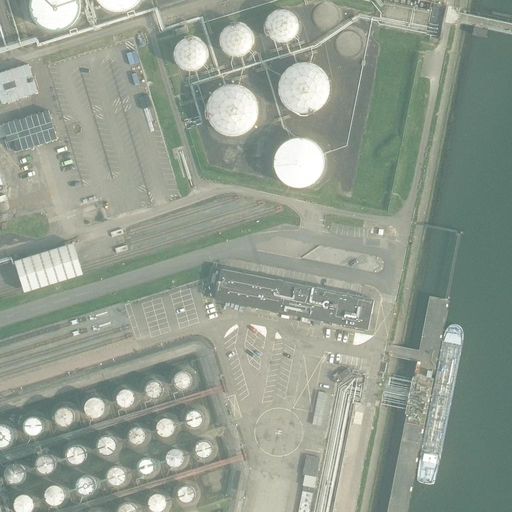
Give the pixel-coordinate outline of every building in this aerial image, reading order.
[(80,11),(80,6),(80,1),(79,0),(30,0),(30,4),(30,9),(31,13),(33,18),(35,22),(38,25),(42,28),(47,30),(51,31),(56,31),(61,31),(66,29),(70,27),(73,24),(76,20),(79,16),(80,11)] [(98,0),(101,4),(105,7),(109,9),(113,11),(118,12),(122,12),(127,11),(131,9),(135,7),(139,4),(142,0),(141,0),(98,0)] [(300,29),(300,26),(300,23),(299,20),(298,17),(296,14),(293,12),(290,10),(287,9),(284,9),(281,9),(277,10),(274,11),(272,13),(270,15),(268,18),(267,21),(266,24),(266,28),(267,31),(268,34),(270,37),(272,39),(274,41),(277,42),(281,43),(284,43),(287,43),(290,42),(293,40),(295,38),(298,35),(299,32),(300,29)] [(253,43),(253,40),(253,37),(252,34),(251,31),(249,29),(246,27),(244,25),(241,24),(238,24),(235,24),(232,24),(229,26),(226,28),(224,30),(223,32),(221,35),(221,38),(221,41),(221,44),(223,47),(224,50),(226,52),(229,54),(232,55),(235,56),(238,56),(241,55),(244,54),(246,53),(249,51),(251,48),(252,46),(253,43)] [(207,57),(208,54),(207,51),(206,48),(205,45),(203,43),(201,40),(198,39),(195,38),(192,37),(189,38),(185,38),(183,40),(180,41),(178,44),(176,46),(175,49),(174,52),(174,56),(175,59),(176,62),(178,64),(180,67),(183,69),(185,70),(189,71),(192,71),(195,70),(198,69),(201,68),(203,66),(205,63),(206,60),(207,57)] [(330,92),(331,87),(330,83),(329,78),(327,74),(324,70),(320,67),(316,64),(311,63),(307,62),(302,62),(297,64),(293,66),(289,68),(286,72),(283,76),(281,80),(280,85),(280,90),(281,95),(283,99),(286,103),(289,106),(293,109),(297,111),(302,112),(307,113),(311,112),(316,110),(320,108),(324,105),(327,101),(329,97),(330,92)] [(0,104),(38,93),(34,80),(29,81),(27,76),(32,74),(29,64),(0,73),(0,104)] [(257,114),(258,109),(257,104),(256,100),(254,96),(251,92),(247,89),(243,86),(238,85),(234,84),(229,84),(224,85),(220,87),(216,90),(212,93),(210,97),(208,102),(207,107),(207,112),(208,116),(210,121),(212,125),(216,128),(219,131),(224,133),(229,134),(233,135),(238,134),(243,132),(247,130),(251,127),(254,123),(256,119),(257,114)] [(49,110),(2,124),(8,142),(14,140),(17,152),(58,140),(49,110)] [(326,167),(327,162),(326,157),(325,153),(323,148),(319,144),(316,141),(312,139),(307,137),(302,136),(297,137),(293,138),(288,140),(284,143),(281,146),(278,150),(276,155),(275,160),(275,164),(276,169),(278,174),(281,178),(284,181),(288,184),(292,186),(297,187),(302,188),(307,187),(311,185),(316,183),(319,180),(322,176),(325,172),(326,167)] [(76,244),(16,263),(26,294),(85,276),(76,244)] [(284,282),(284,281),(282,281),(280,280),(279,280),(277,280),(276,280),(221,270),(215,300),(311,319),(310,321),(314,322),(313,325),(320,326),(321,321),(368,330),(374,302),(370,302),(370,299),(284,282)] [(351,374),(348,368),(333,379),(337,383),(351,374)] [(192,383),(193,380),(192,378),(191,376),(190,374),(188,373),(186,372),(183,371),(181,372),(179,372),(177,374),(175,376),(174,378),(174,380),(174,382),(174,385),(176,387),(177,388),(179,390),(182,390),(184,390),(186,390),(189,389),(190,387),(192,385),(192,383)] [(164,391),(164,389),(163,386),(162,384),(160,382),(158,381),(156,380),(154,380),(151,380),(149,381),(147,383),(146,385),(145,387),(145,389),(145,392),(146,394),(147,396),(149,397),(151,399),(153,399),(156,399),(158,398),(160,397),(162,395),(163,393),(164,391)] [(135,400),(135,398),(135,395),(134,393),(132,391),(130,390),(128,389),(126,389),(123,389),(121,390),(119,392),(118,393),(117,396),(116,398),(117,400),(117,403),(119,405),(120,406),(123,407),(125,408),(127,408),(130,407),(132,406),(133,404),(135,402),(135,400)] [(322,425),(329,393),(320,391),(313,423),(322,425)] [(106,409),(106,407),(105,404),(104,402),(103,400),(101,398),(99,397),(96,397),(94,397),(92,397),(89,399),(88,400),(86,402),(85,404),(85,407),(85,409),(86,412),(87,414),(89,415),(91,417),(93,417),(95,418),(98,417),(100,417),(102,415),(104,413),(105,411),(106,409)] [(75,418),(76,415),(75,413),(74,410),(72,408),(70,407),(67,406),(65,406),(62,406),(60,408),(58,409),(56,412),(55,414),(55,417),(56,419),(57,422),(59,424),(61,425),(63,426),(66,426),(69,426),(71,424),(73,423),(75,420),(75,418)] [(204,421),(204,418),(204,416),(203,413),(201,411),(198,409),(195,409),(192,409),(190,410),(187,412),(186,414),(185,417),(185,420),(186,423),(187,425),(190,427),(192,428),(195,428),(198,427),(201,426),(203,424),(204,421)] [(46,427),(46,424),(45,421),(43,419),(41,416),(38,415),(35,415),(32,415),(29,416),(27,418),(25,420),(24,423),(23,426),(24,429),(25,432),(27,435),(30,436),(33,437),(36,437),(39,437),(42,435),(44,433),(45,430),(46,427)] [(175,430),(176,427),(175,424),(174,422),(172,420),(169,418),(167,418),(164,418),(161,419),(159,421),(157,423),(156,426),(156,429),(157,432),(159,434),(161,436),(164,437),(167,437),(169,436),(172,435),(174,433),(175,430)] [(14,434),(13,431),(12,429),(10,427),(8,425),(5,424),(2,424),(0,423),(0,446),(1,446),(4,446),(7,446),(9,444),(11,442),(13,440),(13,437),(14,434)] [(147,439),(147,436),(147,433),(146,431),(144,429),(142,427),(140,427),(137,426),(135,427),(132,428),(130,429),(129,431),(128,433),(128,436),(128,439),(129,441),(130,443),(133,445),(135,445),(137,446),(140,445),(142,445),(144,443),(146,441),(147,439)] [(118,448),(119,445),(118,443),(117,440),(116,438),(114,436),(112,435),(109,435),(107,435),(104,435),(102,436),(100,438),(98,440),(97,443),(97,445),(97,448),(98,450),(100,452),(102,454),(104,455),(107,456),(109,456),(112,455),(114,454),(116,452),(117,450),(118,448)] [(213,452),(213,449),(213,447),(212,444),(210,442),(208,440),(205,440),(202,440),(200,440),(197,442),(195,444),(194,447),(194,449),(194,452),(195,455),(197,457),(200,458),(202,459),(205,459),(208,458),(210,457),(212,455),(213,452)] [(88,457),(88,455),(88,452),(87,450),(85,448),(83,446),(81,445),(78,444),(76,444),(73,445),(71,446),(69,448),(67,450),(66,452),(66,455),(66,457),(67,460),(69,462),(71,464),(73,465),(76,466),(78,466),(81,465),(83,464),(85,462),(87,460),(88,457)] [(185,461),(185,458),(185,455),(184,453),(182,451),(180,449),(177,448),(174,448),(172,449),(169,450),(167,452),(166,454),(165,457),(165,459),(166,462),(167,464),(169,466),(172,467),(174,468),(177,468),(180,467),(182,465),(184,463),(185,461)] [(57,467),(57,464),(57,462),(56,459),(55,457),(53,455),(50,454),(48,454),(45,454),(43,454),(41,455),(39,457),(37,459),(37,461),(36,464),(37,466),(37,469),(39,471),(41,473),(43,474),(45,474),(48,474),(50,474),(53,473),(55,471),(56,469),(57,467)] [(303,475),(316,478),(320,458),(306,455),(303,475)] [(156,469),(157,467),(156,464),(156,462),(154,460),(152,459),(150,457),(148,457),(145,457),(143,457),(141,459),(139,460),(138,462),(137,464),(137,467),(137,469),(138,472),(139,474),(141,475),(143,476),(145,477),(148,477),(150,476),(152,475),(154,474),(156,472),(156,469)] [(27,476),(27,474),(27,471),(26,468),(24,466),(22,465),(19,463),(17,463),(14,463),(11,464),(9,465),(7,467),(6,470),(5,472),(5,475),(6,478),(7,480),(9,482),(11,484),(14,484),(17,485),(19,484),(22,483),(24,481),(26,479),(27,476)] [(127,478),(127,476),(127,473),(126,470),(124,468),(122,467),(120,466),(117,465),(115,466),(112,467),(110,468),(108,470),(107,473),(107,476),(107,478),(108,481),(110,483),(112,484),(115,486),(117,486),(120,485),(122,484),(124,483),(126,481),(127,478)] [(97,488),(97,485),(97,482),(96,480),(94,477),(91,476),(88,475),(85,475),(82,476),(79,477),(77,480),(76,482),(76,485),(76,489),(77,491),(79,494),(82,495),(85,496),(88,496),(91,495),(94,494),(96,491),(97,488)] [(66,498),(66,495),(66,493),(65,490),(64,488),(62,487),(59,485),(57,485),(54,485),(52,485),(50,487),(48,488),(46,490),(45,493),(45,495),(45,498),(46,500),(48,503),(50,504),(52,505),(54,506),(57,506),(60,505),(62,504),(64,502),(65,500),(66,498)] [(196,497),(197,494),(196,492),(195,489),(193,487),(191,486),(189,485),(186,485),(183,485),(181,486),(179,488),(178,490),(177,493),(177,496),(178,498),(179,501),(181,502),(183,504),(186,504),(189,504),(191,503),(193,502),(195,499),(196,497)] [(303,485),(302,492),(313,493),(313,494),(314,488),(303,485)] [(309,511),(313,493),(302,492),(298,511),(309,511)] [(36,507),(36,504),(36,502),(35,500),(34,498),(32,496),(30,495),(28,494),(26,493),(23,494),(21,494),(19,495),(17,497),(16,499),(15,501),(14,503),(14,506),(15,508),(16,510),(17,511),(32,511),(34,511),(35,509),(36,507)] [(167,506),(168,504),(168,501),(167,499),(165,496),(163,495),(161,494),(159,493),(156,493),(154,494),(151,496),(150,497),(148,500),(148,502),(148,505),(149,507),(150,510),(152,511),(153,511),(162,511),(164,511),(166,509),(167,506)] [(139,511),(139,510),(138,507),(137,505),(135,503),(133,502),(131,501),(128,501),(126,501),(123,502),(121,503),(119,505),(118,507),(117,510),(116,511),(139,511)]
